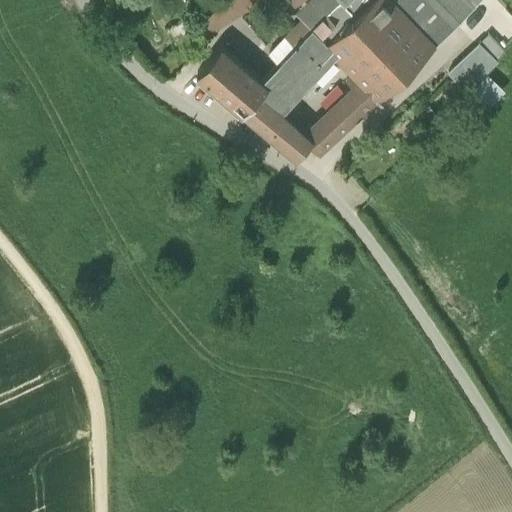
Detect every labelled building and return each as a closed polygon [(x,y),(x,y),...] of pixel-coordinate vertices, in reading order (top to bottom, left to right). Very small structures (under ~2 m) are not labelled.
[(256,0),(230,0),(197,22),(205,35),(257,1),(256,0)] [(341,0),(315,27),(328,41),(370,0),(341,0)] [(388,0),(370,0),(328,41),(360,74),(363,77),(380,94),(432,45),(388,0)] [(311,22),(292,41),(296,46),(315,27),(311,22)] [(288,37),(271,53),(279,63),(262,80),(268,86),(243,111),(295,155),(309,141),(308,140),(308,139),(280,112),(340,53),(328,41),(315,27),(296,46),(292,41),(288,37)] [(479,37),(454,63),(474,82),(499,55),(479,37)] [(262,80),(221,46),(198,73),(243,111),(268,86),(262,80)] [(360,74),(350,83),(354,87),(363,77),(360,74)] [(354,87),(316,125),(316,126),(308,139),(308,140),(309,141),(318,151),(380,94),(363,77),(354,87)]
